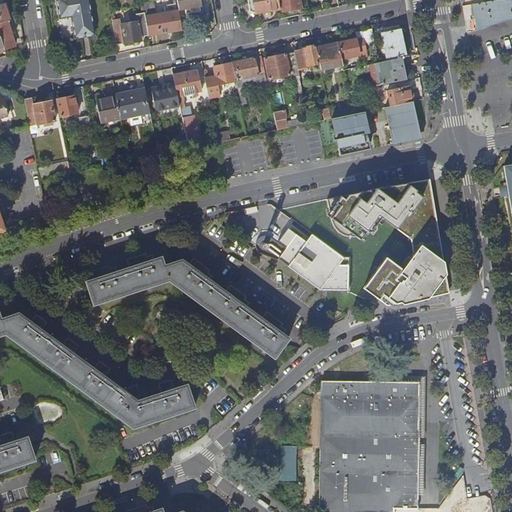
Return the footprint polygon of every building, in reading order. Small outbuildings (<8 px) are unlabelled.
[(77,37),(95,34),(88,0),(58,0),(62,18),(73,16),(77,37)] [(187,10),(201,8),(200,5),(202,1),(201,0),(177,0),(180,11),(187,10)] [(256,14),(281,10),(279,0),(252,0),(253,3),(250,3),(251,12),(256,14)] [(279,0),(281,10),(282,12),(303,9),(301,0),(279,0)] [(477,30),(511,18),(511,5),(511,0),(497,0),(491,1),(472,4),(477,30)] [(144,4),(146,13),(150,36),(183,30),(180,11),(157,16),(154,2),(144,4)] [(0,32),(5,47),(5,49),(16,46),(9,20),(11,20),(7,5),(0,7),(0,32)] [(150,36),(146,13),(137,15),(139,22),(122,25),(123,31),(121,31),(119,20),(113,21),(117,46),(142,41),(141,38),(150,36)] [(401,58),(407,57),(401,31),(382,35),(388,61),(401,58)] [(339,44),(342,60),(367,55),(364,40),(357,41),(352,43),(351,41),(339,44)] [(344,65),(342,60),(339,44),(317,49),(321,64),(322,70),(344,65)] [(306,67),(321,64),(317,49),(317,46),(307,48),(308,49),(302,50),(302,51),(295,52),(295,53),(298,68),(306,66),(306,67)] [(289,70),(298,68),(295,53),(265,59),(270,80),(290,76),(289,70)] [(259,88),(268,86),(262,57),(233,63),(237,82),(239,94),(244,92),(241,80),(256,76),(259,88)] [(384,85),(406,80),(401,58),(388,61),(380,63),(379,63),(384,85)] [(218,86),(237,82),(233,63),(214,67),(216,77),(205,79),(209,98),(220,96),(218,86)] [(174,76),(178,97),(202,92),(198,71),(174,76)] [(392,107),(415,102),(412,86),(388,91),(392,107)] [(146,90),(134,92),(135,95),(117,99),(118,102),(121,119),(121,120),(151,113),(146,90)] [(57,100),(61,117),(79,113),(76,96),(57,100)] [(101,123),(121,119),(118,102),(117,99),(117,97),(97,101),(101,123)] [(25,99),(31,126),(38,125),(56,122),(52,102),(35,105),(33,98),(25,99)] [(393,144),(422,138),(415,102),(392,107),(385,108),(393,144)] [(367,105),(353,108),(354,115),(369,112),(367,105)] [(326,121),(332,120),(330,109),(324,110),(326,121)] [(278,131),(295,127),(294,122),(282,125),(281,121),(287,119),(285,111),(274,113),(278,131)] [(83,132),(93,130),(90,116),(80,118),(83,132)] [(183,119),(187,135),(196,134),(192,117),(183,119)] [(219,143),(230,141),(228,132),(217,134),(219,143)] [(163,155),(176,153),(174,143),(161,146),(163,155)] [(42,181),(72,175),(71,170),(69,163),(39,170),(41,177),(42,181)] [(443,260),(430,180),(410,183),(380,188),(375,189),(348,195),(341,197),(327,200),(330,212),(332,219),(333,225),(334,227),(337,230),(339,233),(343,236),(350,237),(359,237),(363,241),(370,232),(381,216),(385,218),(398,228),(412,238),(414,255),(404,268),(387,256),(364,288),(379,300),(387,306),(397,306),(429,298),(449,293),(446,276),(443,260)] [(348,291),(349,265),(349,257),(344,257),(312,233),(306,242),(289,229),(285,235),(292,240),(286,250),(278,244),(268,237),(266,237),(261,238),(258,240),(257,243),(256,247),(257,251),(260,254),(262,255),(278,261),(279,260),(321,291),(348,291)] [(285,235),(278,244),(286,250),(292,240),(285,235)] [(169,281),(274,359),(289,339),(278,331),(281,327),(277,324),(270,318),(271,316),(263,309),(258,316),(246,307),(249,303),(244,299),(237,294),(239,291),(231,285),(225,292),(210,280),(213,276),(208,272),(201,267),(203,264),(194,258),(189,265),(183,261),(165,266),(162,258),(155,260),(153,255),(148,257),(139,259),(138,256),(128,260),(131,268),(118,272),(116,267),(111,269),(102,272),(101,269),(91,272),(94,280),(87,282),(95,305),(169,281)] [(237,294),(244,299),(246,297),(239,291),(237,294)] [(94,369),(74,354),(76,352),(75,346),(76,346),(75,343),(69,345),(68,343),(65,346),(63,344),(63,345),(43,330),(45,327),(45,323),(44,320),(37,322),(36,320),(34,322),(32,321),(32,322),(20,313),(2,319),(0,312),(0,335),(6,333),(133,429),(194,408),(187,385),(175,389),(174,385),(171,383),(167,382),(166,382),(165,389),(163,388),(164,391),(161,392),(162,394),(137,402),(136,401),(139,398),(139,395),(137,390),(131,392),(130,390),(129,390),(128,392),(126,391),(125,393),(105,377),(108,374),(108,371),(106,367),(100,369),(99,367),(97,369),(95,368),(94,369)] [(270,318),(277,324),(279,322),(271,316),(270,318)] [(393,511),(394,506),(420,507),(420,383),(321,381),(321,388),(318,388),(318,392),(321,392),(319,511),(393,511)] [(0,472),(35,461),(32,452),(29,442),(27,438),(15,442),(13,438),(10,435),(7,435),(4,441),(3,441),(4,443),(1,444),(2,446),(0,447),(0,472)] [(297,446),(282,446),(282,479),(296,480),(297,446)]
